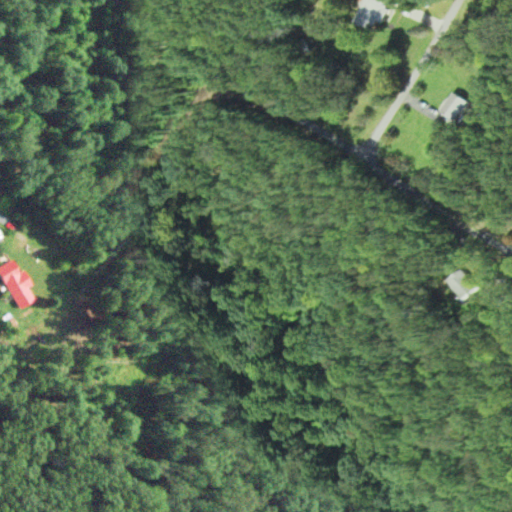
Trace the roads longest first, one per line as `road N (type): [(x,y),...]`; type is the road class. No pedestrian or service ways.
road 1 (residential): [(37,265),(0,224),(15,68),(57,0),(167,45),(511,248)]
road 2 (residential): [(458,0),(360,159)]
